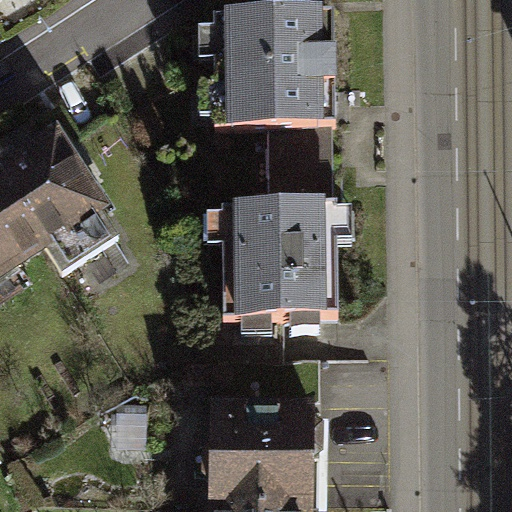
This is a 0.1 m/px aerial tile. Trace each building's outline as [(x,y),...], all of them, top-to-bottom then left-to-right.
[(334,22),(213,23),(214,130),(267,130),(335,129),(334,22)] [(337,211),(335,129),(267,130),(268,212),(337,211)] [(55,138),(0,172),(0,177),(44,247),(63,277),(121,240),(55,138)] [(0,274),(44,247),(0,177),(0,274)] [(268,212),(222,211),(221,325),(336,325),(337,211),(268,212)] [(320,421),(216,419),(216,450),(207,449),(207,485),(216,485),(215,509),(320,510),(320,421)]
